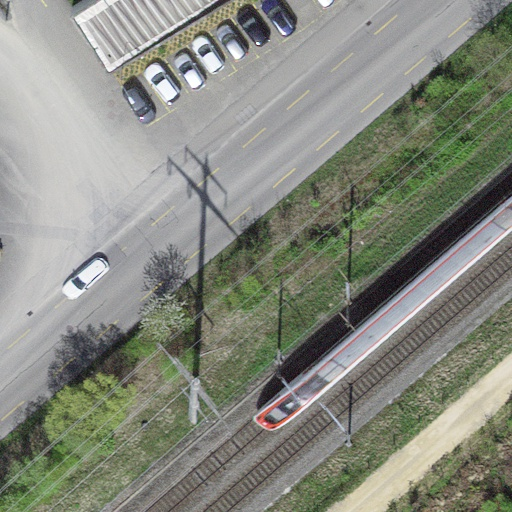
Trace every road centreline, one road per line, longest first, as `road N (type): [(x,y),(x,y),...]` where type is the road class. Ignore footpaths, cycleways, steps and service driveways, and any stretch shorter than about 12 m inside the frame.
road 1 (unclassified): [(0,381),(446,0)]
road 2 (track): [(330,511),(511,354)]
